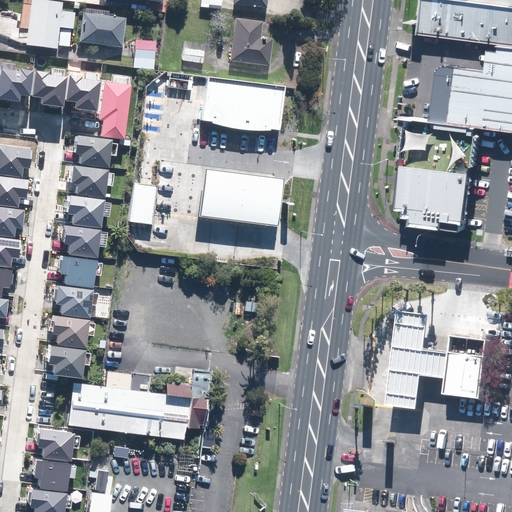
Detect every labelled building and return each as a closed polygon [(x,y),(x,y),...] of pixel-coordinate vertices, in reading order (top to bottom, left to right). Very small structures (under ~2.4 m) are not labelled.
[(30,0),(28,0),(22,47),(55,51),(55,46),(68,48),(73,13),(60,12),(61,4),(30,0)] [(231,0),(231,5),(265,10),(265,0),(231,0)] [(511,5),(462,0),(424,0),(421,34),(484,43),(511,46),(511,5)] [(124,19),(80,14),(76,44),(120,50),(124,19)] [(232,19),(226,63),(267,68),(271,40),(257,38),(259,23),(232,19)] [(134,39),(133,67),(154,69),(157,41),(134,39)] [(483,73),(443,66),(439,67),(436,69),(434,72),(428,123),(476,129),(511,133),(511,46),(484,43),(483,73)] [(204,53),(181,50),(180,62),(202,65),(204,53)] [(42,98),(41,104),(63,107),(68,77),(62,76),(63,70),(53,68),(52,75),(49,74),(49,72),(37,71),(33,96),(42,98)] [(0,79),(0,99),(20,102),(21,95),(31,96),(34,71),(21,69),(21,71),(1,69),(0,79)] [(76,102),(75,108),(97,111),(101,81),(96,80),(97,74),(87,72),(86,79),(82,78),(83,77),(70,75),(66,100),(76,102)] [(103,121),(102,136),(125,139),(132,85),(129,85),(130,79),(114,77),(113,83),(105,82),(101,121),(103,121)] [(286,87),(208,77),(202,121),(281,131),(286,87)] [(463,227),(476,129),(428,123),(404,120),(396,180),(393,210),(400,211),(399,218),(408,219),(407,226),(458,233),(463,230),(463,227)] [(77,134),(74,153),(81,154),(80,163),(110,168),(112,154),(118,155),(119,142),(114,142),(114,139),(77,134)] [(0,146),(0,174),(22,177),(24,167),(30,168),(32,151),(0,146)] [(72,165),(69,184),(75,185),(74,194),(105,198),(107,185),(112,186),(114,173),(108,172),(109,170),(72,165)] [(278,226),(284,178),(205,168),(199,216),(278,226)] [(0,176),(0,204),(19,207),(20,198),(26,198),(29,181),(0,176)] [(145,184),(135,182),(129,221),(140,223),(154,225),(160,186),(145,184)] [(69,195),(66,214),(73,215),(72,224),(102,228),(104,214),(110,215),(111,203),(106,202),(106,200),(69,195)] [(0,207),(0,235),(15,237),(16,227),(22,228),(25,210),(0,207)] [(65,225),(63,244),(69,245),(68,254),(98,258),(100,245),(106,246),(107,233),(102,233),(102,230),(65,225)] [(0,238),(0,265),(11,267),(12,258),(19,258),(21,241),(0,238)] [(61,255),(58,274),(65,275),(64,284),(94,288),(96,275),(102,276),(103,263),(98,263),(98,260),(61,255)] [(0,268),(0,296),(3,297),(4,287),(11,288),(13,270),(0,268)] [(57,285),(55,304),(61,305),(60,314),(90,318),(92,305),(98,306),(100,293),(94,293),(94,290),(57,285)] [(0,299),(0,317),(6,318),(8,301),(0,299)] [(422,377),(446,380),(449,354),(441,353),(426,351),(430,317),(398,314),(387,407),(418,412),(422,377)] [(53,316),(51,334),(57,335),(56,345),(86,349),(88,335),(94,336),(96,324),(90,323),(90,320),(53,316)] [(487,342),(451,338),(449,354),(446,380),(444,396),(481,401),(487,342)] [(50,345),(47,364),(54,364),(52,374),(83,378),(85,364),(90,365),(92,353),(86,352),(87,350),(50,345)] [(168,395),(73,384),(68,427),(186,441),(187,428),(200,430),(201,425),(205,426),(202,447),(214,449),(217,427),(220,404),(209,402),(212,372),(195,371),(193,387),(169,384),(168,395)] [(39,429),(36,448),(42,449),(41,458),(72,462),(74,449),(79,449),(81,437),(75,436),(75,434),(39,429)] [(35,459),(32,478),(38,478),(37,488),(68,492),(70,478),(75,479),(77,467),(71,466),(72,464),(35,459)] [(31,488),(28,507),(35,508),(34,511),(65,511),(66,508),(72,509),(73,496),(68,496),(68,493),(31,488)]
